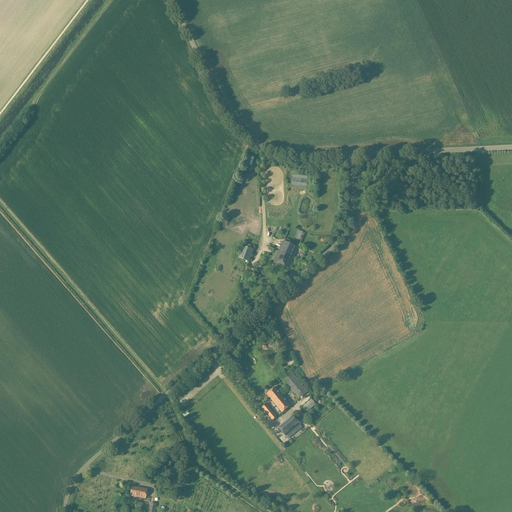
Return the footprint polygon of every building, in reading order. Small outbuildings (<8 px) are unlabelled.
[(297,230),(295,238),(301,240),(304,232),(297,230)] [(283,241),(282,245),(279,251),(294,258),(298,248),(283,241)] [(249,262),(254,247),(245,243),(243,247),(243,246),(239,258),(249,262)] [(294,258),(279,251),(275,261),(283,265),(281,269),(287,271),(289,267),(290,268),(294,258)] [(258,269),(247,265),(244,271),(255,276),(258,269)] [(298,400),(308,392),(289,368),(279,376),(298,400)] [(282,413),(290,406),(275,387),(267,394),(282,413)] [(312,399),(302,407),(306,412),(316,405),(312,399)] [(272,421),(277,417),(267,404),(262,408),(272,421)] [(301,424),(294,416),(279,428),(285,437),(301,424)] [(145,499),(147,489),(132,487),(130,496),(145,499)] [(154,511),(156,504),(150,503),(148,511),(154,511)]
